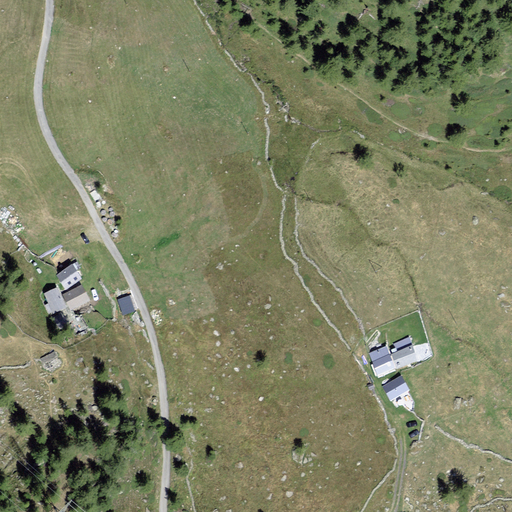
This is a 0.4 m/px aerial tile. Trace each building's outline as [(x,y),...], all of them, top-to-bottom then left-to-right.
[(72,266),(58,276),(65,287),(80,277),(72,266)] [(81,287),(64,295),(70,308),(88,300),(81,287)] [(65,307),(57,289),(45,294),(54,312),(65,307)] [(135,297),(123,299),(125,312),(137,311),(135,297)] [(60,314),(54,319),(60,327),(67,322),(60,314)] [(396,352),(390,354),(395,367),(415,359),(408,339),(394,345),(396,352)] [(395,367),(390,354),(387,348),(370,354),(378,373),(395,367)] [(53,353),(42,359),(47,368),(58,362),(53,353)] [(401,379),(384,388),(390,399),(407,390),(401,379)]
